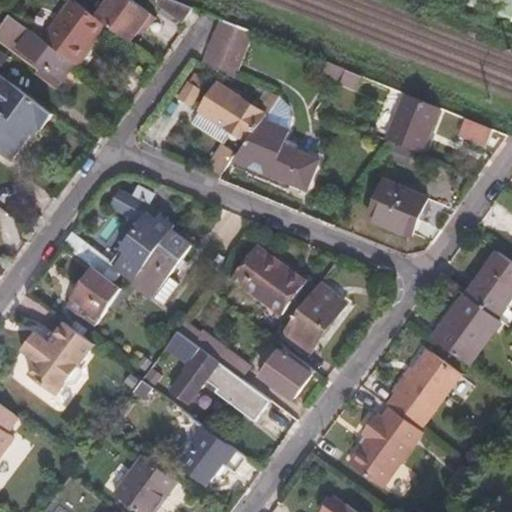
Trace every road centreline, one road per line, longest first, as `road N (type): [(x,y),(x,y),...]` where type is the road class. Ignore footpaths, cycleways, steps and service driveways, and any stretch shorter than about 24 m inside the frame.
road 1 (residential): [(419,285),(110,157)]
road 2 (residential): [(247,511),(419,285)]
road 3 (residential): [(110,157),(0,304)]
road 4 (residential): [(209,23),(110,157)]
road 5 (residential): [(419,285),(511,162)]
